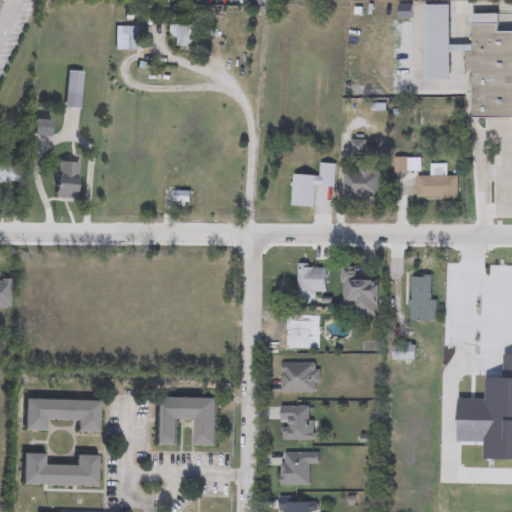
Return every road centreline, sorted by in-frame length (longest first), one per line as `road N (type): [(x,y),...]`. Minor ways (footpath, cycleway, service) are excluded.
road 1 (residential): [(251,511),(259,103),(214,68),(162,56),(130,73),(140,90),(170,93),(238,80)]
road 2 (residential): [(0,236),(511,241)]
